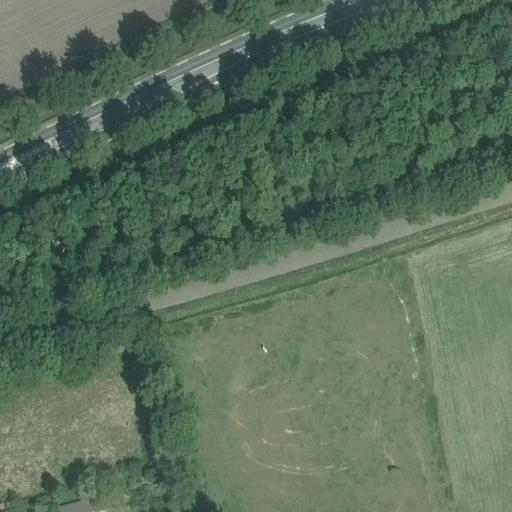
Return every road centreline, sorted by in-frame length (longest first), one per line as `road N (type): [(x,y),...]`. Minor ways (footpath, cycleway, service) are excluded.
road 1 (unclassified): [(0,344),(511,192)]
road 2 (secondary): [(10,164),(60,155),(449,0)]
road 3 (secondary): [(342,0),(49,132),(10,164)]
